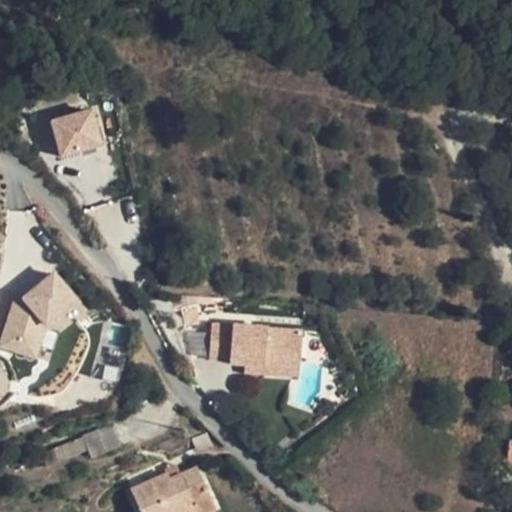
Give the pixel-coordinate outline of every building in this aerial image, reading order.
[(92,108),(51,119),(61,156),(102,145),(92,108)] [(12,301),(0,339),(0,343),(36,359),(49,326),(59,332),(85,307),(54,273),(21,299),(23,303),(12,301)] [(197,299),(181,302),(184,323),(201,321),(197,299)] [(301,356),(304,328),(256,324),(257,312),(217,308),(216,320),(213,320),(210,354),(229,356),(229,358),(245,360),(267,362),(267,353),(268,353),(301,356)] [(299,373),(301,356),(268,353),(267,353),(267,362),(245,360),(244,368),(299,373)] [(122,444),(112,422),(86,433),(95,456),(122,444)] [(181,475),(177,468),(131,487),(142,511),(197,511),(214,505),(198,468),(181,475)]
